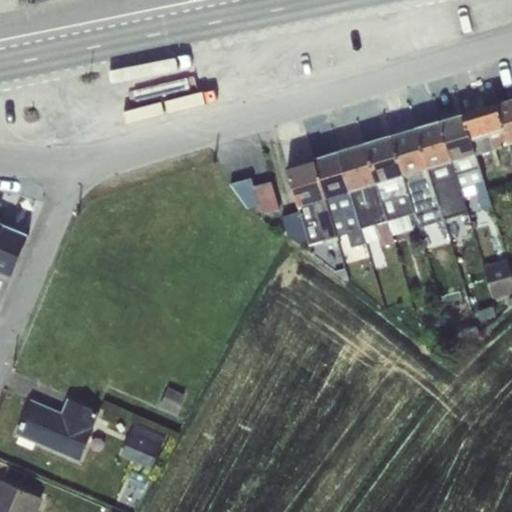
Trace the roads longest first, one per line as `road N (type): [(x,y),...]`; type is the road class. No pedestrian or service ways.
road 1 (residential): [(79,166),(511,45)]
road 2 (secondary): [(0,67),(334,0)]
road 3 (residential): [(79,166),(0,360)]
